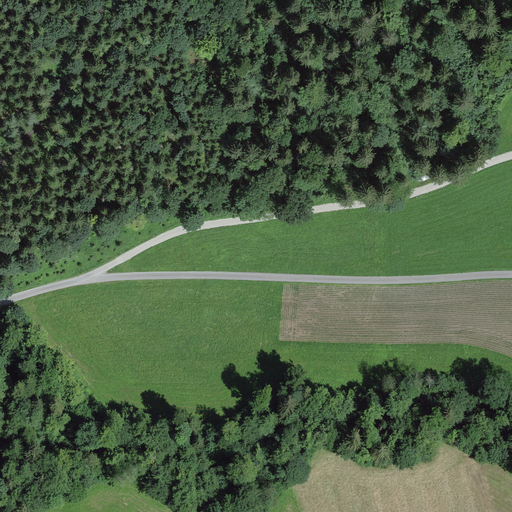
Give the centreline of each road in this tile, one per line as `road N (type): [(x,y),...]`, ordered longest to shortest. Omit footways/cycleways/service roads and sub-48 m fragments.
road 1 (track): [(86,279),(191,227),(408,194),(511,155)]
road 2 (track): [(86,279),(511,275)]
